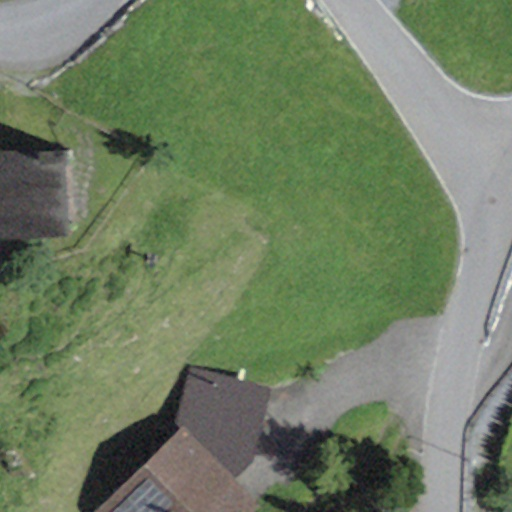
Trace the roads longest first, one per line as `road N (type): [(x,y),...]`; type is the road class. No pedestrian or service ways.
road 1 (residential): [(511,164),(494,183),(453,386),(440,511)]
road 2 (track): [(494,183),(355,0)]
